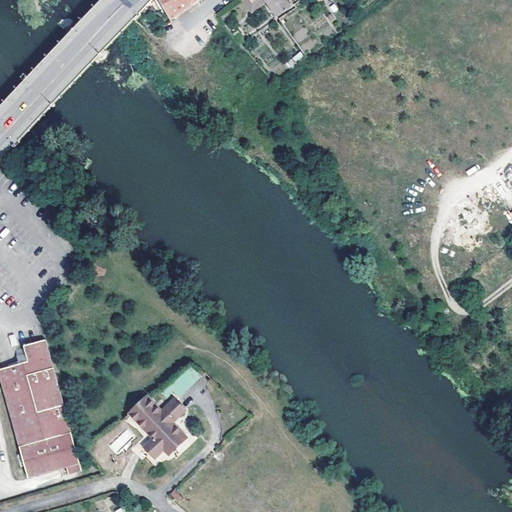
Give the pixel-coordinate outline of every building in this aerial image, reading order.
[(161,0),(173,20),(194,4),(191,0),(161,0)] [(242,0),(251,12),(266,1),(265,0),(256,0),(254,2),(252,0),(242,0)] [(252,0),(254,2),(256,0),(265,0),(266,1),(278,16),(291,7),(286,0),(252,0)] [(64,467),(77,464),(43,343),(19,350),(22,363),(9,367),(0,369),(0,387),(25,478),(64,467)] [(167,388),(178,399),(201,376),(190,365),(167,388)] [(169,455),(187,438),(172,422),(185,411),(175,401),(163,412),(148,397),(131,413),(155,439),(146,448),(155,458),(164,450),(169,455)] [(115,453),(134,436),(127,429),(109,446),(115,453)] [(77,464),(64,467),(73,474),(85,471),(77,464)]
